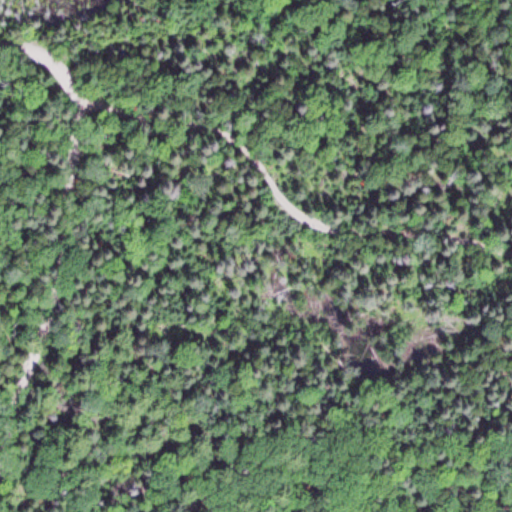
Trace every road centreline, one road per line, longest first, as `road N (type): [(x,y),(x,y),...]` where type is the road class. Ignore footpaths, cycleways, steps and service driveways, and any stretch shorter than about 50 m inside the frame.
road 1 (residential): [(0,489),(18,405),(59,303),(78,102),(48,56),(0,48)]
road 2 (residential): [(78,102),(225,139),(254,160),(288,206),(336,231),(511,250)]
